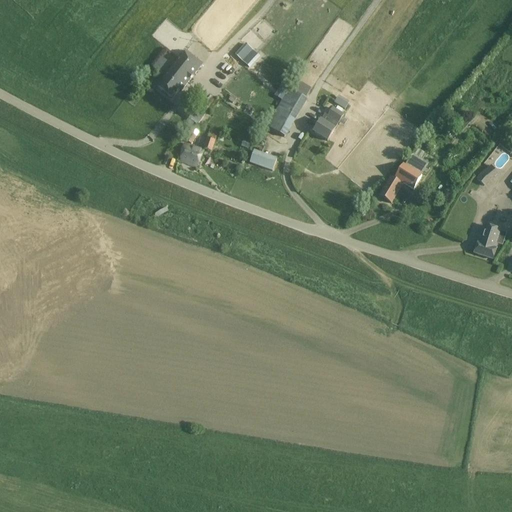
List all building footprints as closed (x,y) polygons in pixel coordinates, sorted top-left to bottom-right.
[(253,51),(246,44),(235,56),(242,63),(253,51)] [(202,65),(186,52),(157,87),(172,99),(180,90),(181,91),(202,65)] [(289,89),(285,87),(282,85),(278,92),(275,97),(282,101),(289,89)] [(308,101),(289,89),(282,101),(266,127),(286,139),(308,101)] [(183,105),(177,112),(188,120),(193,113),(183,105)] [(335,110),(333,109),(327,117),(332,120),(328,126),(321,121),(313,133),(327,142),(335,130),(343,115),(340,113),(335,110)] [(257,120),(253,127),(256,129),(261,123),(257,120)] [(217,135),(210,132),(203,150),(211,152),(217,135)] [(186,141),(192,145),(196,137),(190,133),(186,141)] [(203,151),(185,146),(179,162),(197,168),(203,151)] [(433,158),(416,148),(405,166),(403,165),(394,180),(413,191),(422,177),(433,158)] [(254,152),(249,163),(258,166),(262,155),(254,152)] [(485,189),(499,175),(489,166),(475,180),(485,189)] [(402,187),(390,179),(379,197),(391,205),(402,187)] [(501,233),(501,232),(484,227),(478,245),(475,254),(492,259),(496,245),(502,247),(506,234),(501,233)]
